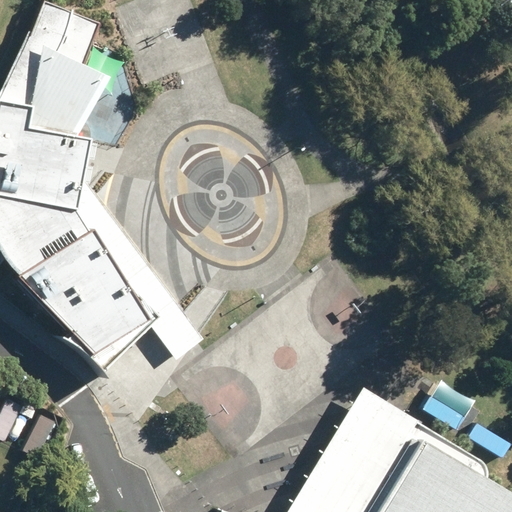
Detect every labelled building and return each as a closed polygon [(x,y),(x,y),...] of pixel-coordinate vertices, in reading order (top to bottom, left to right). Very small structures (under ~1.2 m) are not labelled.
[(67,209),(74,171),(80,135),(70,133),(102,73),(76,64),(94,22),(37,1),(0,76),(0,278),(72,360),(93,375),(144,330),(152,322),(122,297),(67,209)] [(170,92),(147,112),(170,137),(185,123),(174,111),(181,105),(170,92)] [(164,147),(145,134),(133,154),(152,166),(164,147)] [(152,322),(144,330),(168,361),(196,341),(74,171),(67,209),(122,297),(152,322)] [(232,195),(199,222),(212,237),(244,211),(232,195)] [(340,210),(326,197),(309,215),(322,229),(340,210)] [(158,246),(142,227),(127,240),(143,258),(158,246)] [(200,275),(185,258),(168,272),(183,289),(200,275)] [(264,311),(249,323),(267,346),(282,334),(264,311)] [(348,328),(337,312),(318,326),(329,342),(348,328)] [(387,321),(363,339),(376,357),(400,339),(387,321)] [(361,384),(282,511),(248,511),(222,501),(229,511),(511,511),(511,496),(483,478),(482,458),(361,384)] [(463,420),(428,399),(419,415),(450,434),(463,420)] [(160,511),(139,462),(120,470),(138,511),(160,511)]
